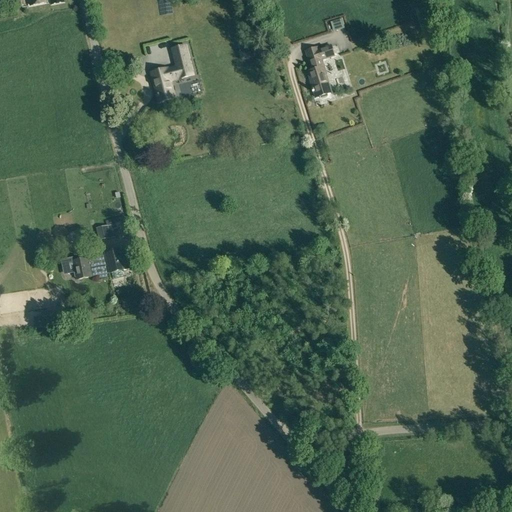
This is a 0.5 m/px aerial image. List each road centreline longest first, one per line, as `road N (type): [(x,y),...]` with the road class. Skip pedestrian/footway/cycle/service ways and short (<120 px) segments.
road 1 (unclassified): [(284,432),(148,268),(82,0)]
road 2 (unclassified): [(358,428),(511,420)]
